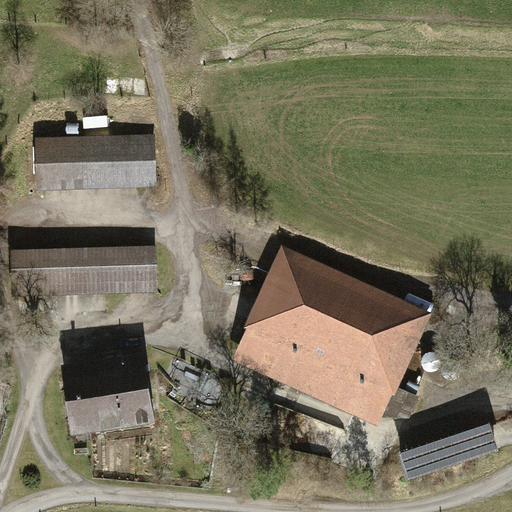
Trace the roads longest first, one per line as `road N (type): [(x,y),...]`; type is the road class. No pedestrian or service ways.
road 1 (track): [(20,511),(92,493),(356,511),(463,498),(511,475)]
road 2 (track): [(511,301),(421,283),(187,213)]
road 3 (track): [(26,352),(177,321),(194,277),(187,213)]
road 4 (track): [(0,500),(31,393),(0,275)]
road 5 (track): [(187,213),(144,0)]
road 6 (track): [(0,254),(14,220),(187,213)]
road 7 (track): [(31,393),(38,432),(58,466),(92,493)]
